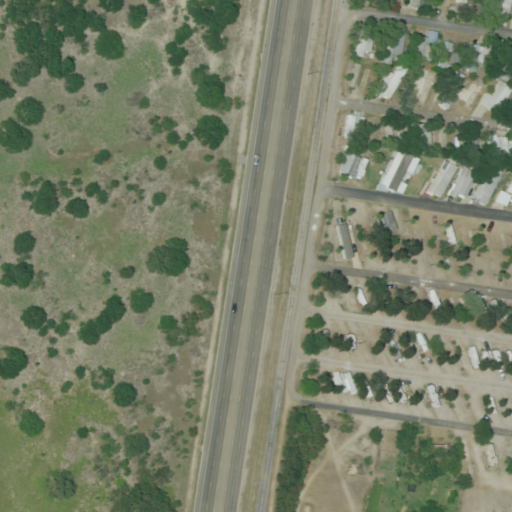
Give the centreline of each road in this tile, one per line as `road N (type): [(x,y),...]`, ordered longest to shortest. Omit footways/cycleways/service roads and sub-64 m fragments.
road 1 (secondary): [(223,511),(302,0)]
road 2 (residential): [(347,6),(290,398)]
road 3 (residential): [(290,398),(511,431)]
road 4 (residential): [(511,384),(295,355)]
road 5 (residential): [(511,338),(304,309)]
road 6 (residential): [(511,290),(310,264)]
road 7 (residential): [(511,213),(322,186)]
road 8 (residential): [(333,100),(511,122)]
road 9 (residential): [(511,29),(347,6)]
